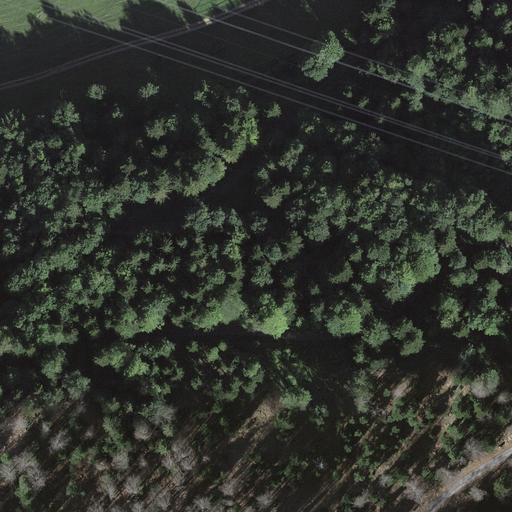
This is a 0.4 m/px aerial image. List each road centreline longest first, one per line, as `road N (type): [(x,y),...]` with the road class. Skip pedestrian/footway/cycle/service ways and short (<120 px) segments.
road 1 (track): [(511,243),(470,246),(446,258),(392,314),(361,329),(134,337),(0,362)]
road 2 (residential): [(0,307),(156,213),(229,182),(290,117),(403,39),(435,0)]
road 3 (track): [(0,86),(263,0)]
